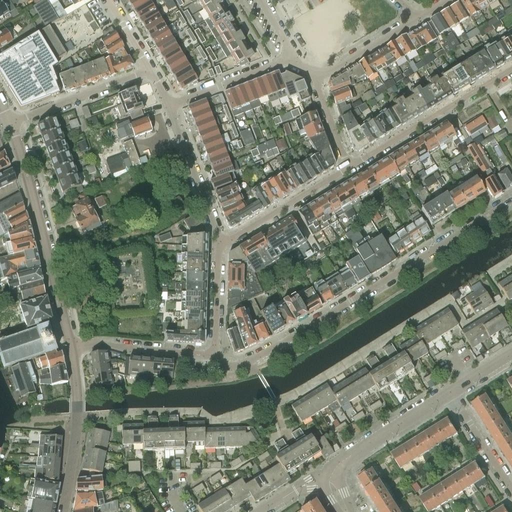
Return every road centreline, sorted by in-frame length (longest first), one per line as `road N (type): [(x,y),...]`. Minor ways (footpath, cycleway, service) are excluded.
road 1 (residential): [(213,354),(228,366),(249,360),(511,199)]
road 2 (tertiary): [(70,347),(9,124)]
road 3 (residential): [(511,67),(348,166)]
road 4 (tertiary): [(61,511),(77,418),(70,347)]
road 5 (residential): [(348,166),(218,243)]
road 6 (residential): [(149,70),(9,124)]
road 7 (tertiary): [(330,476),(342,460),(451,390)]
road 8 (residential): [(218,243),(167,106)]
road 9 (residential): [(70,347),(213,354)]
road 10 (residential): [(290,56),(167,106)]
